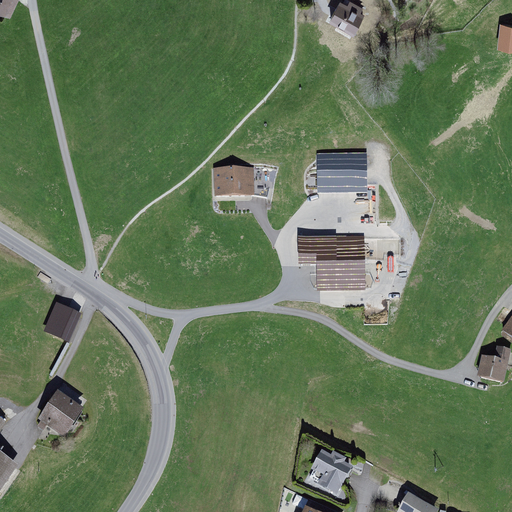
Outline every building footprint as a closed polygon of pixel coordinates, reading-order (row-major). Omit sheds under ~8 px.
[(17,0),(0,0),(0,14),(9,18),(17,0)] [(359,16),(338,3),(327,21),(349,34),(359,16)] [(511,33),(498,33),(497,54),(511,54),(511,33)] [(369,155),(319,156),(321,198),(370,196),(369,155)] [(254,173),(213,174),(213,202),(254,202),(254,173)] [(364,241),(297,243),(298,273),(316,272),(316,297),(366,296),(364,241)] [(60,311),(51,332),(59,336),(56,342),(69,348),(81,321),(60,311)] [(497,361),(488,359),(484,377),(509,382),(511,369),(511,354),(499,352),(497,361)] [(82,416),(55,398),(36,426),(63,444),(82,416)] [(0,492),(14,472),(0,462),(0,434),(4,428),(0,424),(0,492)] [(353,468),(320,451),(306,477),(339,494),(353,468)] [(434,511),(407,501),(402,511),(434,511)]
